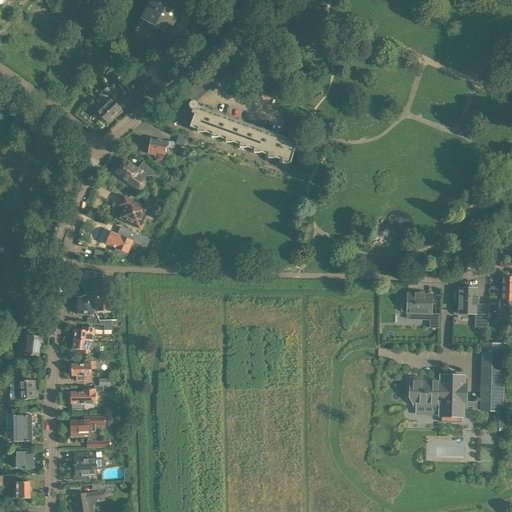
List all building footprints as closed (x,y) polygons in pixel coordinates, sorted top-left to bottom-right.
[(148,0),(140,15),(169,31),(183,7),(171,0),(148,0)] [(5,13),(0,20),(0,24),(2,27),(10,17),(5,13)] [(190,127),(290,164),(297,145),(293,143),(296,135),(290,133),(287,141),(198,110),(198,106),(197,104),(195,102),(193,102),(193,103),(192,101),(231,64),(229,62),(236,54),(230,49),(223,57),(223,58),(184,95),(191,103),(190,104),(189,106),(189,109),(190,109),(190,111),(192,112),(191,114),(194,115),(190,127)] [(122,69),(132,82),(137,79),(127,65),(122,69)] [(150,78),(142,84),(146,90),(155,83),(150,78)] [(120,95),(129,106),(143,94),(134,83),(129,88),(127,85),(124,84),(122,86),(122,89),(125,92),(120,95)] [(97,113),(107,123),(121,110),(111,99),(97,113)] [(311,136),(312,132),(311,133),(309,138),(307,142),(308,146),(309,149),(310,149),(315,150),(316,147),(317,145),(317,140),(317,138),(317,135),(315,133),(315,136),(311,136)] [(176,143),(184,146),(187,136),(179,134),(176,143)] [(148,154),(155,155),(155,153),(165,155),(166,147),(168,147),(169,142),(151,139),(148,154)] [(123,180),(136,190),(146,177),(156,176),(159,171),(144,162),(138,170),(125,161),(116,173),(124,179),(123,180)] [(143,221),(141,220),(147,208),(124,198),(121,205),(125,207),(120,218),(127,221),(126,223),(139,229),(143,221)] [(160,200),(157,207),(162,210),(165,202),(160,200)] [(121,251),(120,253),(126,256),(127,253),(127,254),(133,241),(132,241),(134,237),(129,234),(127,238),(121,236),(111,232),(105,244),(121,251)] [(93,257),(104,259),(105,252),(95,250),(93,257)] [(508,314),(508,306),(508,301),(509,277),(501,277),(500,300),(499,300),(499,319),(503,319),(503,330),(504,330),(504,341),(507,341),(508,314)] [(109,281),(95,281),(96,311),(110,310),(109,281)] [(24,286),(17,282),(14,288),(21,292),(24,286)] [(458,311),(458,312),(475,313),(475,317),(483,317),(484,304),(476,304),(477,289),(459,288),(459,302),(457,302),(457,311),(458,311)] [(430,320),(430,314),(431,314),(431,295),(424,295),(424,294),(415,294),(408,294),(407,296),(402,296),(401,311),(407,312),(407,314),(421,314),(421,320),(430,320)] [(79,298),(76,313),(89,315),(90,316),(90,318),(88,318),(87,323),(91,324),(101,325),(99,320),(95,312),(94,313),(85,296),(81,298),(79,298)] [(75,329),(74,339),(93,342),(94,330),(104,331),(104,329),(112,329),(112,327),(112,320),(99,320),(101,325),(91,324),(91,328),(83,327),(82,330),(75,329)] [(27,336),(25,355),(38,357),(41,337),(27,336)] [(98,342),(93,342),(74,339),(73,349),(80,350),(79,353),(91,355),(91,353),(96,354),(98,342)] [(482,412),(503,412),(503,343),(482,342),(482,412)] [(473,348),(472,407),(481,407),(482,348),(473,348)] [(84,376),(91,376),(91,369),(100,369),(100,361),(85,362),(85,364),(71,365),(71,376),(76,376),(76,381),(84,381),(84,376)] [(465,408),(466,380),(464,380),(464,377),(440,376),(440,379),(412,379),(412,391),(416,391),(415,407),(439,407),(439,416),(463,417),(463,408),(465,408)] [(34,380),(14,381),(15,400),(34,399),(34,391),(38,391),(37,381),(34,381),(34,380)] [(95,386),(95,389),(85,390),(85,392),(71,393),(71,404),(72,404),(72,410),(84,409),(84,404),(96,404),(95,393),(98,392),(98,391),(103,392),(103,386),(95,386)] [(15,414),(6,414),(6,429),(13,429),(32,429),(32,416),(29,416),(26,416),(15,416),(15,414)] [(89,420),(70,421),(71,432),(71,437),(90,437),(90,431),(95,431),(95,425),(105,425),(105,417),(89,417),(89,420)] [(32,441),(32,429),(13,429),(13,434),(17,434),(17,442),(32,441)] [(25,452),(18,452),(18,468),(33,468),(32,455),(25,455),(25,452)] [(75,465),(73,465),(74,467),(75,467),(76,475),(74,475),(74,481),(84,480),(85,485),(90,485),(89,475),(96,475),(96,469),(102,469),(104,467),(104,463),(103,459),(102,457),(95,458),(95,452),(74,454),(75,465)] [(13,491),(13,499),(30,499),(30,482),(16,482),(16,490),(13,491)] [(104,489),(105,493),(115,492),(115,484),(105,485),(105,483),(92,484),(92,490),(104,489)] [(75,495),(77,511),(94,511),(92,501),(97,500),(97,502),(102,501),(101,493),(97,494),(96,492),(86,494),(86,493),(75,495)]
